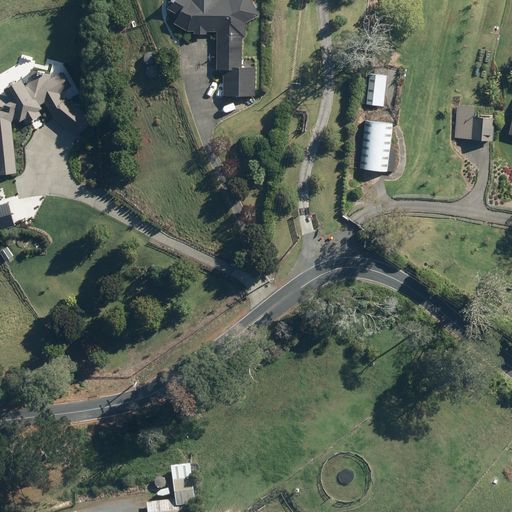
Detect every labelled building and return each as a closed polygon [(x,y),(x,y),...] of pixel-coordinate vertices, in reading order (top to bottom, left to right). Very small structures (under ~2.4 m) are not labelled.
[(224,96),(256,95),(256,67),(242,67),(243,37),(247,37),(247,23),(260,14),(252,0),(173,0),(168,8),(180,15),(175,23),(189,31),(195,31),(195,34),(208,34),(208,31),(218,32),(218,69),(224,69),(224,96)] [(0,174),(18,173),(12,122),(19,118),(21,122),(25,120),(28,124),(42,115),(40,111),(44,108),(42,104),(45,103),(53,116),(78,137),(92,119),(81,109),(85,105),(78,99),(74,104),(67,98),(64,100),(61,93),(73,87),(63,72),(52,78),(53,74),(32,69),(27,85),(24,79),(6,89),(10,96),(0,93),(0,174)] [(385,106),(388,76),(371,74),(368,104),(385,106)] [(458,105),(455,137),(494,140),(496,118),(475,116),(476,106),(458,105)] [(391,150),(394,123),(366,120),(361,168),(395,172),(397,150),(391,150)] [(195,511),(190,463),(172,465),(175,499),(147,502),(148,511),(195,511)]
